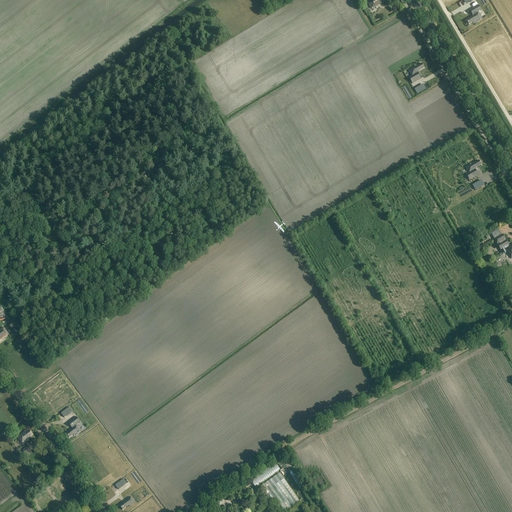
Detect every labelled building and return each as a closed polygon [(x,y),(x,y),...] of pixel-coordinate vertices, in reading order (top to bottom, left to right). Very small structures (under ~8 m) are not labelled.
[(383,0),(371,0),(367,2),(371,9),(384,1),(383,0)] [(473,16),(466,21),(468,25),(473,23),(473,24),(482,18),(479,12),(481,10),(478,6),(469,11),(473,16)] [(417,65),(408,70),(411,76),(412,75),(412,76),(409,78),(412,84),(421,79),(417,73),(424,68),(421,64),(417,66),(417,65)] [(474,162),(465,167),(468,173),(469,172),(469,173),(466,175),(469,181),(478,176),(475,170),(474,169),(481,165),(479,161),(474,163),(474,162)] [(481,180),(472,185),(475,190),(484,185),(481,180)] [(502,235),(494,240),(497,244),(499,243),(505,254),(507,252),(511,259),(511,258),(511,244),(508,247),(504,240),(505,239),(502,235)] [(486,324),(488,328),(490,327),(504,319),(502,315),(488,323),(486,324)] [(0,340),(8,335),(3,327),(0,329),(0,340)] [(75,406),(68,412),(71,415),(77,409),(75,406)] [(72,429),(66,434),(69,438),(73,435),(74,436),(81,430),(77,425),(76,426),(76,425),(80,422),(76,417),(68,423),(72,428),(72,429)] [(17,438),(20,443),(22,445),(27,440),(27,439),(29,438),(32,435),(28,429),(24,432),(17,438)] [(24,456),(31,450),(28,446),(21,452),(24,456)] [(282,462),(288,472),(292,469),(286,460),(282,462)] [(255,488),(280,470),(274,462),(249,479),(255,488)] [(283,511),(300,501),(280,473),(260,487),(269,500),(273,497),(283,511)] [(118,490),(124,485),(121,481),(115,485),(118,490)] [(127,508),(135,502),(131,497),(119,506),(122,510),(126,507),(127,508)] [(265,508),(270,511),(275,507),(270,502),(265,508)]
